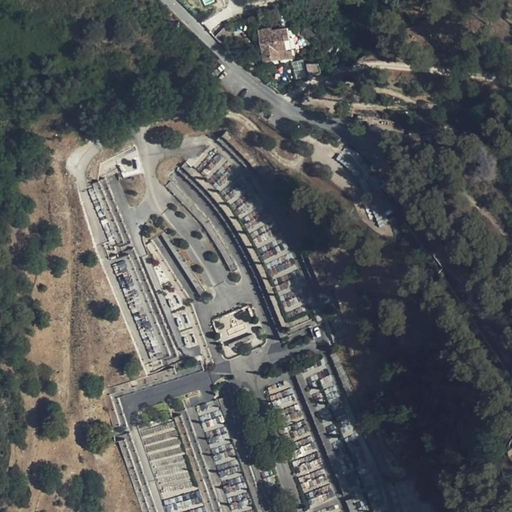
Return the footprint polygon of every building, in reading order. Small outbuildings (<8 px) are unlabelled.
[(227,24),(215,36),(225,46),(233,38),(230,24),(227,24)] [(290,38),(289,27),(274,30),(273,27),(259,29),(264,61),(293,56),(292,50),(288,50),(286,39),(290,38)] [(322,72),(319,62),(309,62),(312,78),(322,72)] [(336,159),(359,178),(368,167),(345,147),(336,159)] [(170,307),(179,306),(178,297),(169,298),(170,307)] [(220,343),(222,343),(226,356),(260,346),(248,307),(212,318),(220,343)] [(202,352),(186,309),(173,313),(189,357),(202,352)] [(141,321),(145,362),(177,358),(174,331),(155,333),(153,320),(141,321)] [(321,379),(324,387),(332,384),(330,376),(321,379)] [(204,429),(224,424),(220,410),(200,415),(204,429)] [(329,485),(319,489),(318,488),(305,495),(312,508),(335,497),(329,485)]
